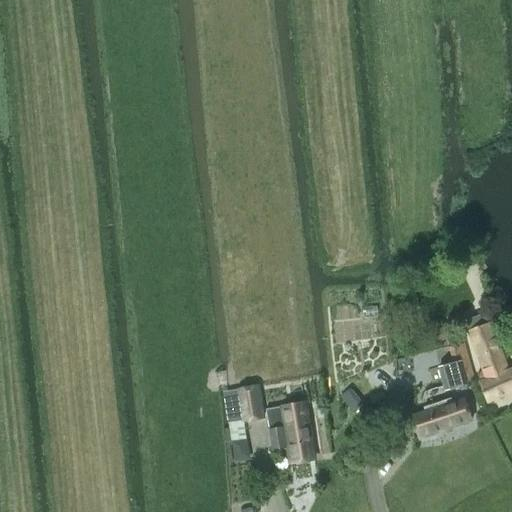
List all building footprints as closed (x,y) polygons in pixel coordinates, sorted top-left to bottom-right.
[(407,295),(420,292),(418,282),(405,284),(407,295)] [(486,401),(511,391),(511,367),(506,370),(503,361),(504,361),(489,324),(467,332),(485,379),(479,381),(486,401)] [(444,390),(467,384),(460,361),(438,367),(444,390)] [(266,419),(260,387),(260,385),(236,389),(237,390),(242,423),(266,419)] [(419,438),(471,419),(464,399),(412,417),(419,438)] [(290,463),(313,460),(314,460),(307,404),(267,410),(269,428),(272,449),(288,446),(290,463)] [(244,445),(230,447),(232,463),(247,461),(244,445)]
